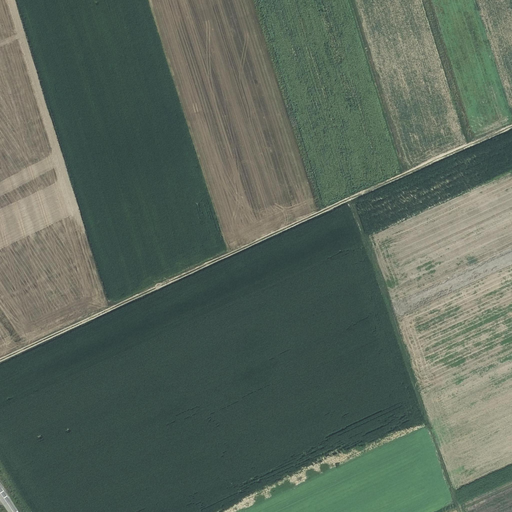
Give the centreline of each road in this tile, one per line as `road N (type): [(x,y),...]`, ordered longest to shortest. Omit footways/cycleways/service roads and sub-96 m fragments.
road 1 (track): [(0,361),(511,125)]
road 2 (track): [(460,511),(349,198)]
